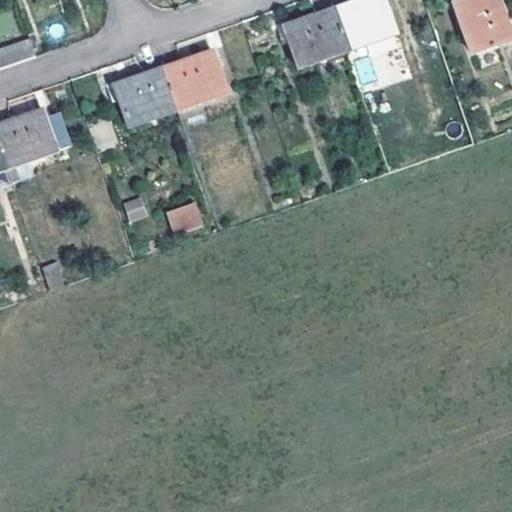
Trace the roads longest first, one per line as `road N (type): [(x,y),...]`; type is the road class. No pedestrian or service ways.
road 1 (residential): [(0,86),(136,39)]
road 2 (residential): [(136,39),(251,0)]
